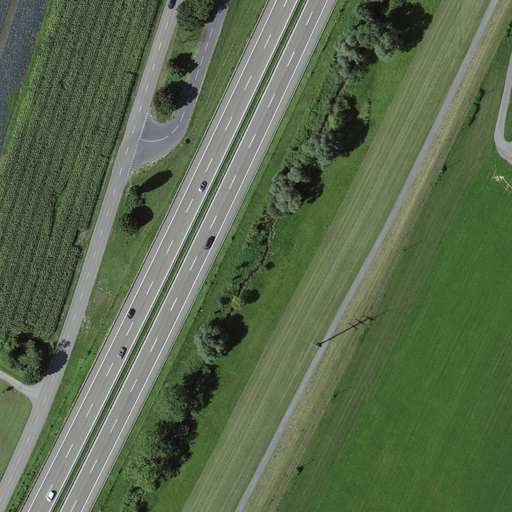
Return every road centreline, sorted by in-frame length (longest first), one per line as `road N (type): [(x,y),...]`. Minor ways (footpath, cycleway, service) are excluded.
road 1 (track): [(496,0),(241,511)]
road 2 (motorway): [(286,0),(37,511)]
road 3 (motorway): [(70,511),(316,0)]
road 4 (tertiary): [(0,499),(45,396),(129,141)]
road 5 (tertiary): [(129,141),(163,143),(179,130),(220,0)]
road 6 (tertiary): [(129,141),(177,0)]
